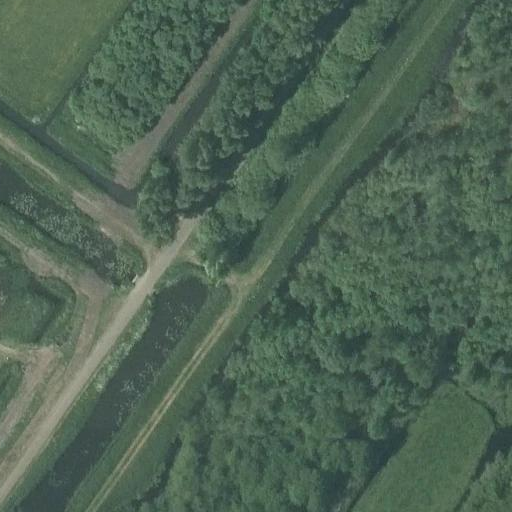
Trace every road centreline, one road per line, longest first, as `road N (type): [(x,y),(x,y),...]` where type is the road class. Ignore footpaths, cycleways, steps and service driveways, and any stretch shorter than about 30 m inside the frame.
road 1 (track): [(171,248),(245,296),(453,0)]
road 2 (track): [(245,296),(95,511)]
road 3 (track): [(166,256),(0,139)]
road 4 (track): [(0,244),(118,327)]
